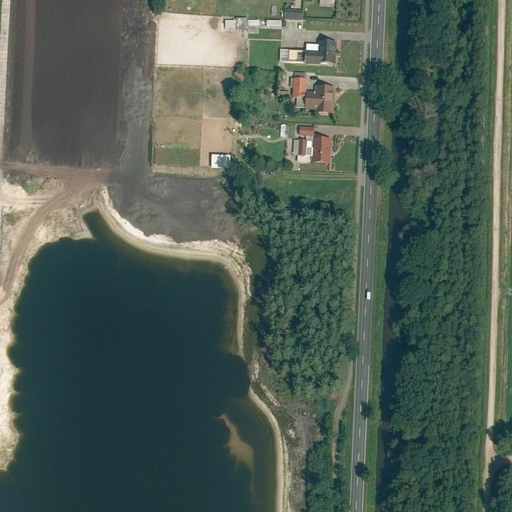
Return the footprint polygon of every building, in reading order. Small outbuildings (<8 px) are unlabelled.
[(303,13),(286,12),(286,21),(302,22),(303,13)] [(259,20),(226,20),(226,30),(259,30),(259,20)] [(322,45),(321,54),(307,54),(307,65),(336,66),(337,45),(322,45)] [(296,98),(310,99),(310,94),(308,94),(308,81),(297,80),(296,98)] [(335,114),(337,89),(320,88),(319,95),(310,94),(310,99),(309,108),(319,109),(319,113),(335,114)] [(313,138),(313,130),(300,129),(300,138),(313,138)] [(330,163),(331,140),(316,140),(315,163),(330,163)]
